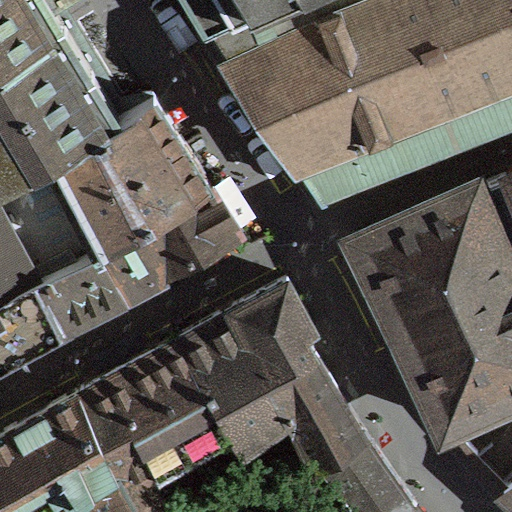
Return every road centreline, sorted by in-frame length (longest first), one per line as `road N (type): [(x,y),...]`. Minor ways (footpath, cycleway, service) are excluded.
road 1 (residential): [(0,400),(294,241)]
road 2 (residential): [(473,511),(294,241)]
road 3 (residential): [(294,241),(141,0)]
road 4 (residential): [(294,241),(511,149)]
